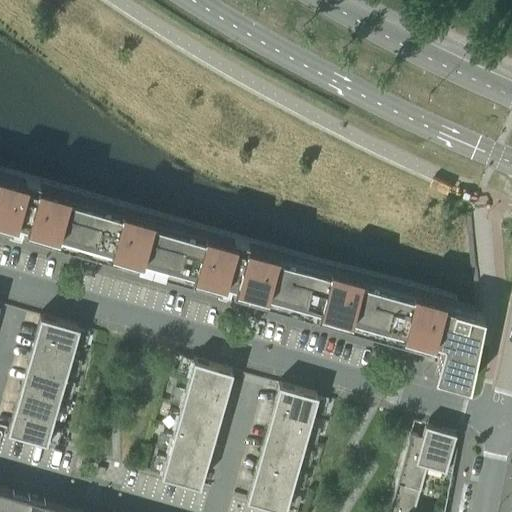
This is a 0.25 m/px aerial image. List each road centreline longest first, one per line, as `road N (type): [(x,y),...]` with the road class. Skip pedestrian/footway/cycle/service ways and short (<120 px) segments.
road 1 (residential): [(499,425),(0,280)]
road 2 (secondary): [(191,0),(288,60),(511,169)]
road 3 (secondary): [(511,97),(313,0)]
road 4 (residential): [(170,511),(0,462)]
